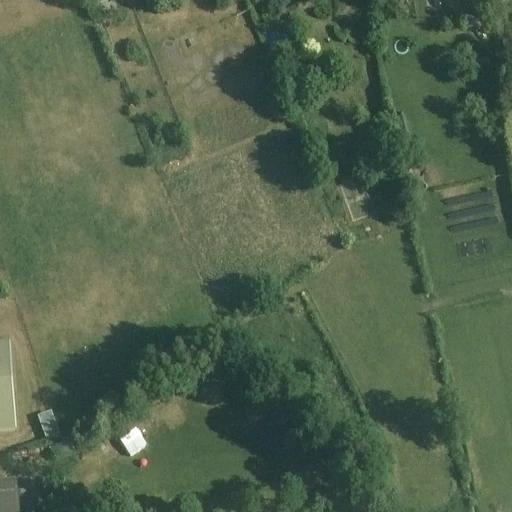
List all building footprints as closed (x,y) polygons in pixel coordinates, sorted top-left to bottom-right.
[(279,36),(268,39),(273,54),(283,51),(279,36)] [(454,58),(469,55),(466,40),(429,47),(434,74),(456,69),(454,58)] [(0,345),(0,431),(16,431),(9,344),(0,345)] [(58,414),(44,418),(51,442),(64,438),(58,414)] [(0,511),(17,511),(15,481),(0,482),(0,511)]
